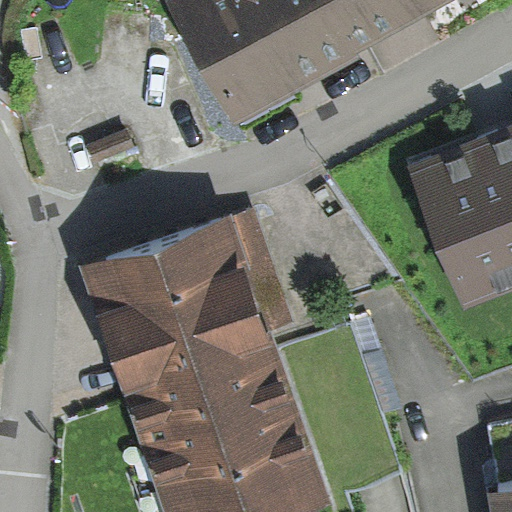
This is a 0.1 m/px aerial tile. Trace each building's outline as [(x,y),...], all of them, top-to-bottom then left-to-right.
[(171,0),(234,116),(452,0),(171,0)] [(511,284),(511,107),(503,111),(405,152),(468,303),(511,284)] [(223,214),(80,264),(129,406),(166,511),(309,511),(325,507),(223,214)] [(511,419),(491,423),(502,483),(511,481),(511,419)] [(511,511),(511,481),(502,483),(487,486),(491,511),(511,511)]
